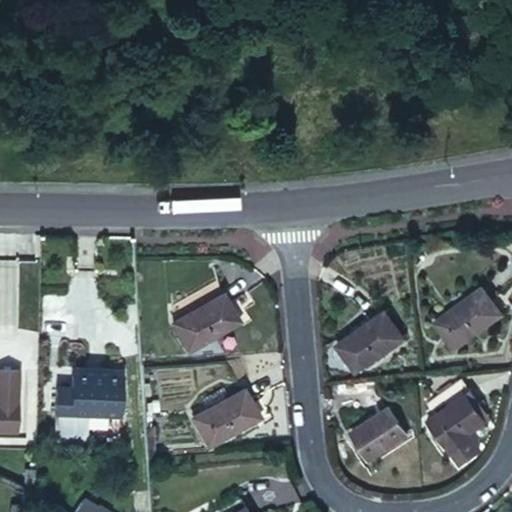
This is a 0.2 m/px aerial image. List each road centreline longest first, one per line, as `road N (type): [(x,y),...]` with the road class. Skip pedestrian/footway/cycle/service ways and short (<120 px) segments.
road 1 (residential): [(294,206),(310,454),(320,482),(358,511)]
road 2 (secondary): [(294,206),(0,211)]
road 3 (secondary): [(511,174),(294,206)]
